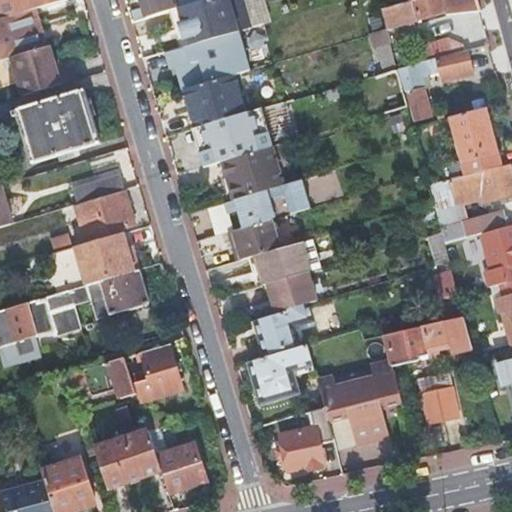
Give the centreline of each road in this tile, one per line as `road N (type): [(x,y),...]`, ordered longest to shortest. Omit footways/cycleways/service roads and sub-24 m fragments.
road 1 (residential): [(98,0),(252,511)]
road 2 (residential): [(352,511),(511,473)]
